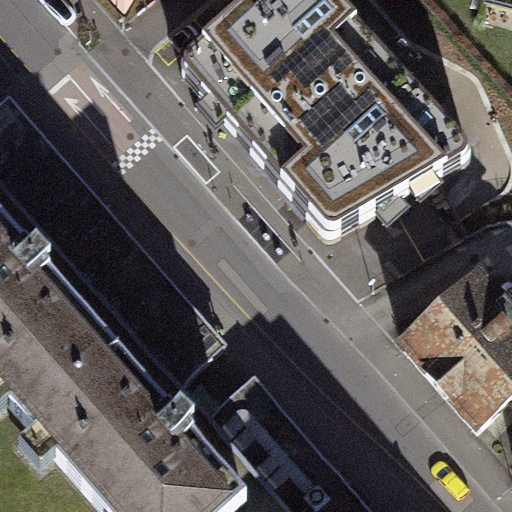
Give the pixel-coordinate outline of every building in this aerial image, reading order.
[(135,0),(111,0),(126,16),(135,0)] [(472,160),(322,0),(268,0),(187,69),(182,78),(185,88),(320,242),(331,248),(341,247),(469,173),(473,167),(472,160)] [(511,0),(496,0),(511,11),(511,0)] [(3,172),(0,168),(0,511),(373,511),(257,380),(235,399),(222,384),(204,364),(226,345),(43,137),(3,172)] [(511,324),(481,289),(406,353),(480,440),(511,413),(511,324)]
